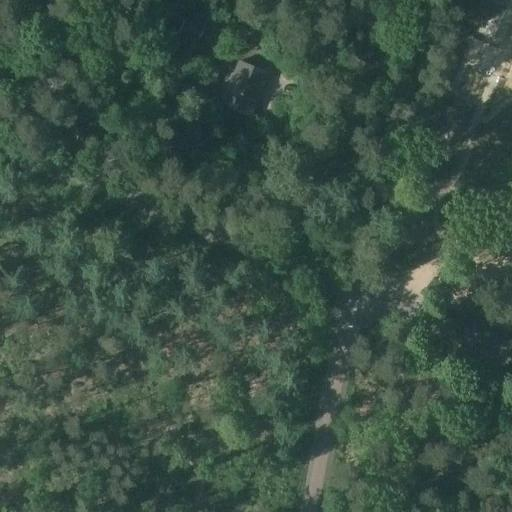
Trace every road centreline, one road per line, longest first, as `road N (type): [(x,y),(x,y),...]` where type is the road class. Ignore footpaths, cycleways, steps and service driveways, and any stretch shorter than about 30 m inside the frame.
road 1 (unclassified): [(354,288),(0,146)]
road 2 (unclassified): [(309,511),(354,288)]
road 3 (unclassified): [(511,355),(354,288)]
